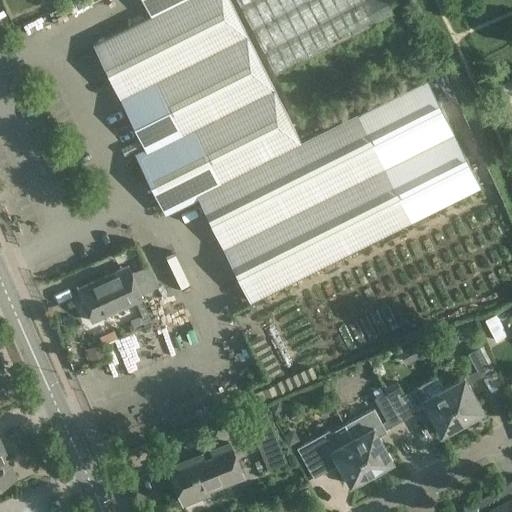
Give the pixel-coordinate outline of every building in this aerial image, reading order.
[(143,0),(151,15),(94,44),(147,151),(142,154),(169,209),(198,194),(251,302),(413,221),(482,187),(427,79),(359,113),(302,141),(231,0),(143,0)] [(237,0),(276,75),(394,14),(386,0),(237,0)] [(48,15),(33,23),(46,48),(76,33),(69,20),(55,27),(48,15)] [(78,290),(93,322),(143,299),(141,294),(158,287),(148,265),(131,272),(129,267),(78,290)] [(506,335),(495,314),(485,319),(496,341),(506,335)] [(85,349),(91,364),(108,357),(102,342),(85,349)] [(484,410),(469,384),(493,372),(480,347),(468,353),(476,370),(465,376),(443,387),(463,423),(477,416),(476,415),(484,410)] [(450,431),(463,423),(443,387),(436,375),(403,394),(401,391),(402,391),(396,380),(384,386),(387,391),(402,419),(426,406),(441,434),(449,430),(450,431)] [(402,419),(387,391),(384,392),(381,387),(373,392),(376,397),(375,397),(391,425),(402,419)] [(281,399),(269,404),(275,415),(286,410),(281,399)] [(345,424),(373,473),(386,466),(386,465),(393,460),(380,436),(388,432),(375,407),(345,424)] [(269,472),(289,464),(268,413),(248,421),(269,472)] [(329,429),(298,447),(314,477),(339,463),(351,484),(358,480),(359,481),(373,473),(345,424),(331,432),(329,429)] [(182,501),(185,507),(210,496),(208,491),(243,477),(230,443),(169,467),(182,501)] [(2,444),(0,445),(0,485),(17,478),(2,444)] [(511,511),(511,481),(481,499),(488,511),(486,511),(511,511)]
